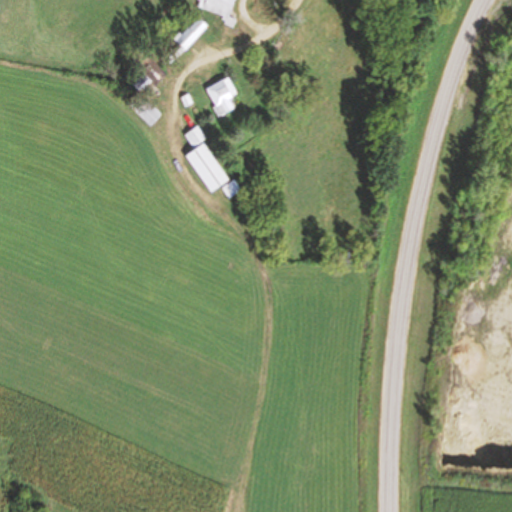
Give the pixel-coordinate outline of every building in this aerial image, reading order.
[(206,0),(204,6),(228,14),(225,22),(238,27),(241,18),(231,15),(236,0),(206,0)] [(197,17),(176,39),(181,43),(173,51),(178,59),(207,27),(197,17)] [(141,74),(131,84),(140,93),(150,83),(141,74)] [(206,90),(221,119),(236,111),(230,98),(238,94),(230,78),(206,90)] [(182,98),(186,106),(193,103),(189,95),(182,98)] [(139,97),(130,107),(152,126),(161,116),(139,97)] [(185,134),(193,147),(205,139),(197,126),(185,134)] [(185,156),(202,144),(227,179),(209,192),(185,156)] [(222,188),(233,180),(241,191),(230,199),(222,188)]
